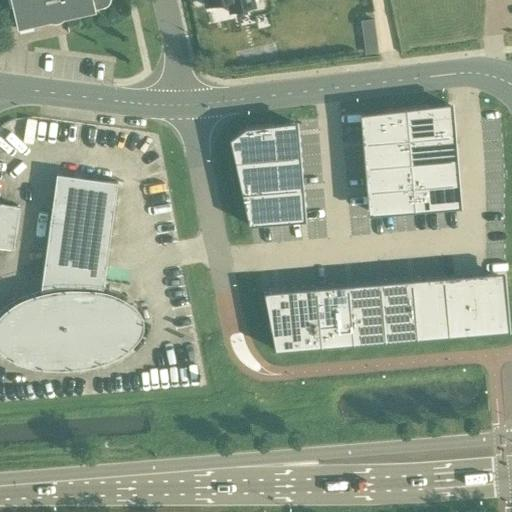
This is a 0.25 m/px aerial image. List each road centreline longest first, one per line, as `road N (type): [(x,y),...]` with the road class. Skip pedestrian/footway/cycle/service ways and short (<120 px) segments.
road 1 (unclassified): [(186,106),(464,73),(511,85)]
road 2 (secondary): [(511,438),(192,472)]
road 3 (secondary): [(192,472),(321,486),(511,475)]
road 4 (unclassified): [(236,332),(186,106)]
road 5 (secondary): [(0,488),(192,472)]
road 6 (unclassified): [(0,86),(186,106)]
road 7 (unknown): [(340,209),(321,90)]
